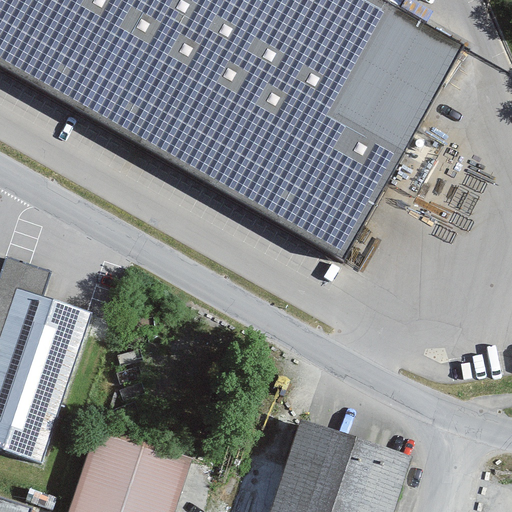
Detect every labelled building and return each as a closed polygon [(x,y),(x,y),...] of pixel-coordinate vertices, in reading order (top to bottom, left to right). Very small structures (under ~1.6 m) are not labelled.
[(0,0),(0,41),(332,229),(439,40),(368,0),(0,0)] [(0,454),(36,466),(85,317),(38,301),(46,277),(0,261),(0,454)] [(386,511),(404,464),(293,425),(263,511),(386,511)] [(170,511),(188,460),(90,427),(62,511),(170,511)] [(0,511),(47,511),(50,503),(0,485),(0,511)]
